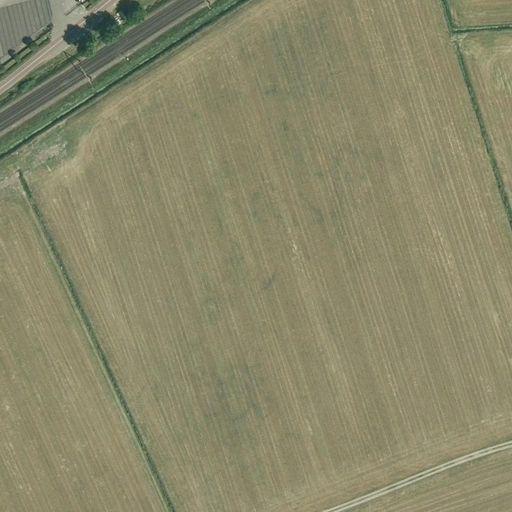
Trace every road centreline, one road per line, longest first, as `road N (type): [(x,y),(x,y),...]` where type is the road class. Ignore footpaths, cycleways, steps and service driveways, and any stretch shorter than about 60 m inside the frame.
road 1 (track): [(511,444),(330,511)]
road 2 (unclassified): [(0,88),(111,0)]
